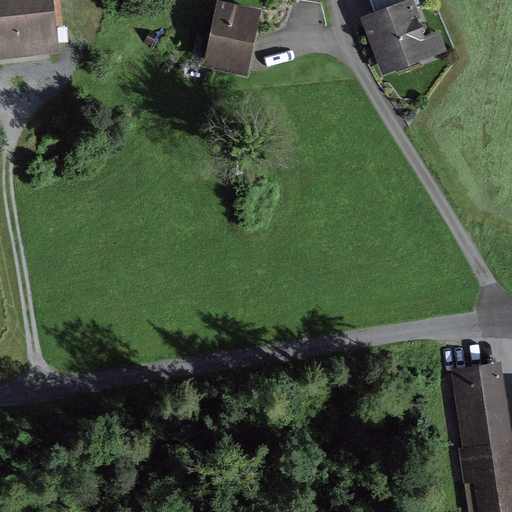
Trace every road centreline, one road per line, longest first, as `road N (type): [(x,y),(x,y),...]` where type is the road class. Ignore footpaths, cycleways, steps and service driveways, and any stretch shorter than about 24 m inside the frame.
road 1 (unclassified): [(505,319),(0,400)]
road 2 (residential): [(333,0),(338,23),(505,319)]
road 3 (track): [(42,394),(8,204),(11,88)]
